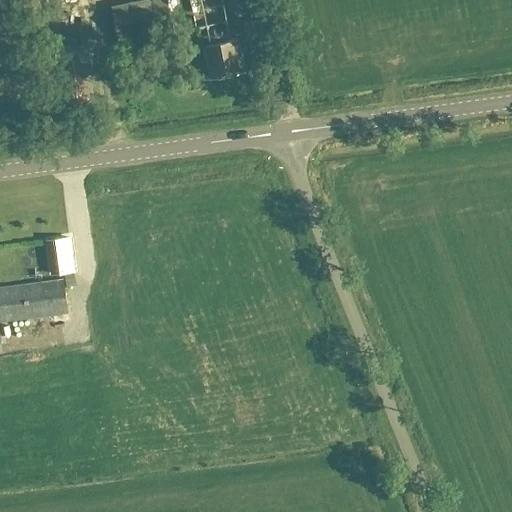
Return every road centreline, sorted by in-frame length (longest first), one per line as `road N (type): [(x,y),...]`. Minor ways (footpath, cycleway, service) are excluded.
road 1 (unclassified): [(434,511),(281,134)]
road 2 (tertiary): [(0,168),(281,134)]
road 3 (tertiary): [(281,134),(511,105)]
